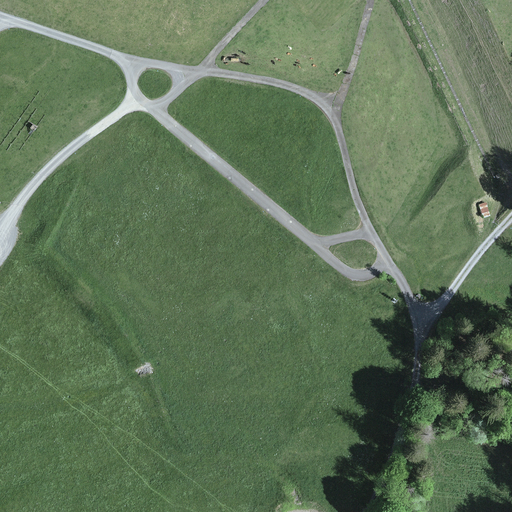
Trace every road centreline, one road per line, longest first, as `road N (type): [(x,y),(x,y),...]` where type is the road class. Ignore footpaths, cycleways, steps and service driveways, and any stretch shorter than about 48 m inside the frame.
road 1 (track): [(0,16),(125,57),(275,79),(326,97),(341,121),(374,231),(420,317),(408,412),(367,511)]
road 2 (track): [(0,241),(51,163),(136,99),(155,112),(265,0)]
road 3 (track): [(155,112),(352,272),(391,265)]
road 4 (track): [(420,317),(453,293),(511,218)]
